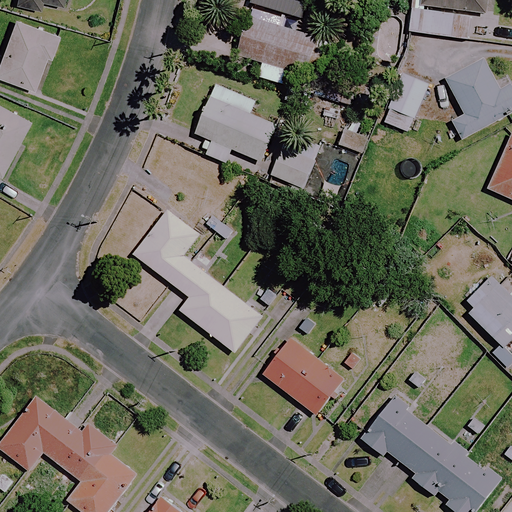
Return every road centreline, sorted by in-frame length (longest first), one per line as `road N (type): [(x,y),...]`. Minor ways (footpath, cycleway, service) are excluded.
road 1 (residential): [(326,511),(32,285)]
road 2 (residential): [(32,285),(113,136),(160,0)]
